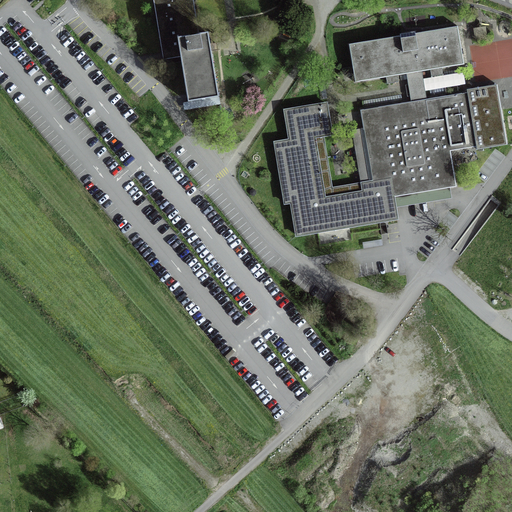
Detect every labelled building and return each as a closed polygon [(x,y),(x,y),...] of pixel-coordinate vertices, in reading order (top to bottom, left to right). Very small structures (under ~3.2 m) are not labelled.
[(178,38),(198,35),(192,0),(152,0),(163,60),(180,58),(178,38)] [(355,83),(406,74),(413,73),(421,72),(463,65),(462,58),(457,27),(414,35),(414,32),(399,35),(399,37),(349,45),(355,83)] [(207,33),(198,35),(178,38),(180,58),(187,103),(218,97),(210,50),(207,33)] [(406,74),(410,103),(426,100),(421,72),(413,73),(406,74)] [(426,100),(410,103),(360,111),(363,129),(351,131),(361,191),(326,197),(316,137),(333,134),(328,102),(283,109),(288,139),(273,141),(283,204),(290,203),(295,238),(329,232),(399,221),(395,197),(405,195),(455,187),(449,151),(476,147),(476,150),(506,145),(496,85),(466,90),(467,93),(426,100)]
